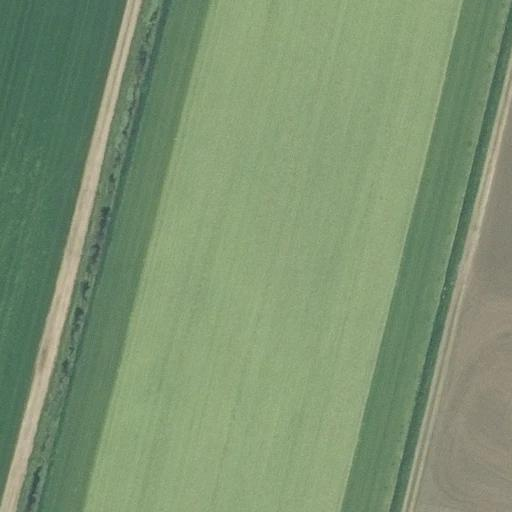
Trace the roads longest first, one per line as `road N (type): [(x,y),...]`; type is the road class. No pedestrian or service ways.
road 1 (track): [(3,511),(132,0)]
road 2 (track): [(400,511),(511,46)]
